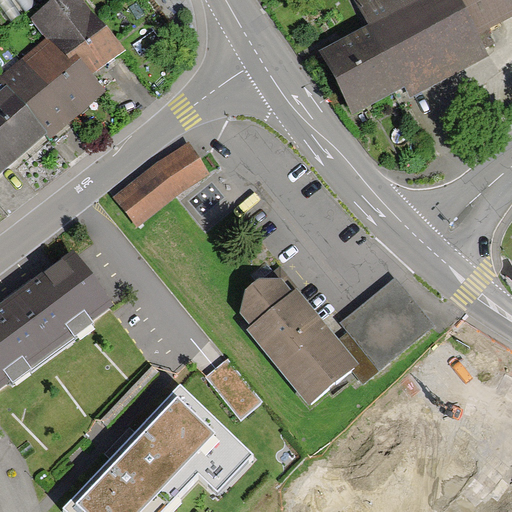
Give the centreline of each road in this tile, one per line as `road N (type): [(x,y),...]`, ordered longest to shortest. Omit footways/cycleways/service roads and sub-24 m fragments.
road 1 (residential): [(264,54),(0,253)]
road 2 (tertiary): [(427,249),(332,146),(264,54)]
